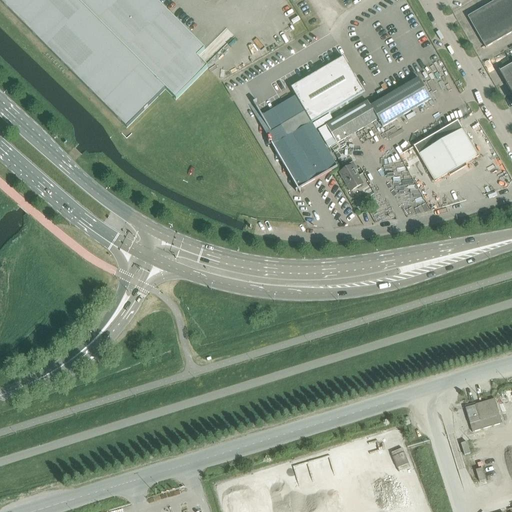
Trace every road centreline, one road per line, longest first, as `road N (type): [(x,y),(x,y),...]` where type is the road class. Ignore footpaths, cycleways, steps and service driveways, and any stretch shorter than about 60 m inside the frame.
road 1 (unclassified): [(511,367),(36,511)]
road 2 (secondary): [(146,258),(244,291),(312,297),(402,284),(511,247)]
road 3 (secondary): [(511,234),(331,269),(244,264),(158,236)]
road 4 (unclassified): [(511,196),(346,236),(257,228)]
road 5 (unknown): [(405,225),(367,152),(475,84)]
road 6 (tertiary): [(0,396),(44,378),(98,339),(146,258)]
road 7 (secondary): [(158,236),(0,102)]
road 8 (secondary): [(0,147),(44,191),(146,258)]
road 9 (unclassified): [(511,148),(426,0)]
